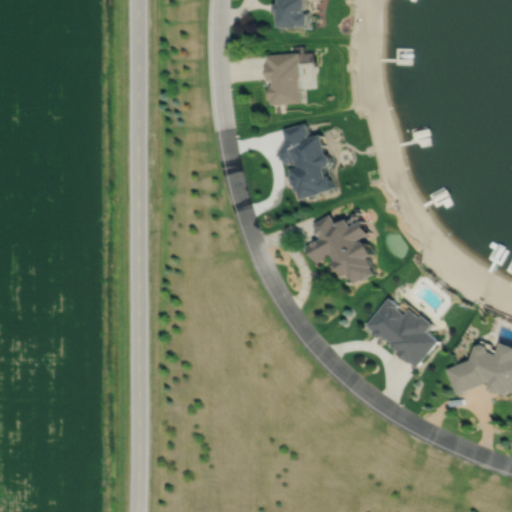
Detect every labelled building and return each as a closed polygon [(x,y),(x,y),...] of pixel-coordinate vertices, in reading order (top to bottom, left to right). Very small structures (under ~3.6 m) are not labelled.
[(284,0),(284,3),(280,3),(279,12),(283,12),(282,19),(284,20),(284,26),(304,28),(305,25),(315,26),(316,13),(313,13),(313,11),(312,11),(312,0),(284,0)] [(304,52),(270,54),(270,62),(268,62),(269,80),(276,79),(276,84),(271,84),(271,89),(270,89),(271,100),(273,99),(273,104),(307,102),(304,52)] [(311,123),(285,129),(288,139),(279,154),(283,157),(283,158),(293,164),(293,163),(297,165),(299,163),(300,167),(293,169),(294,176),(293,176),(296,186),(297,185),(298,192),(301,191),(303,199),(324,194),(323,193),(337,190),(334,177),(331,177),(328,169),(334,167),(336,163),(335,157),(330,154),(325,135),(311,138),(310,136),(314,135),(311,123)] [(334,210),(315,221),(323,235),(309,243),(316,256),(317,255),(319,260),(335,252),(337,257),(334,258),(339,267),(341,266),(346,273),(347,272),(353,282),(362,277),(362,278),(376,270),(372,263),(374,262),(368,253),(372,250),(371,240),(364,236),(359,239),(360,236),(371,230),(364,216),(354,221),(350,214),(340,219),(334,210)] [(391,295),(367,323),(374,329),(373,331),(380,337),(383,333),(389,338),(389,337),(393,340),(392,342),(393,343),(392,344),(398,349),(397,350),(411,361),(411,360),(418,366),(441,339),(429,329),(435,321),(424,312),(422,314),(412,305),(407,311),(399,304),(400,303),(391,295)] [(449,367),(460,392),(490,380),(490,379),(492,380),(489,386),(501,392),(502,391),(509,394),(511,388),(511,341),(505,338),(500,351),(492,348),(490,343),(484,340),(479,343),(473,356),(449,367)]
